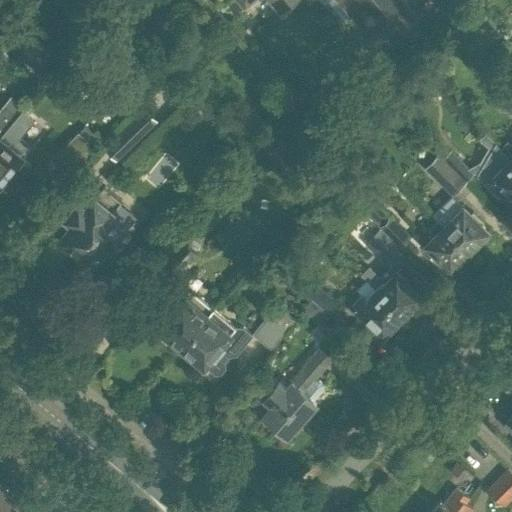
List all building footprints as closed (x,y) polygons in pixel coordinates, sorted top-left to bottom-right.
[(236,0),(245,9),(254,0),(272,0),(279,8),(288,0),(236,0)] [(372,0),(402,34),(420,19),(404,0),(372,0)] [(451,29),(471,11),(460,0),(450,0),(436,14),(451,29)] [(15,62),(2,48),(0,49),(0,81),(8,75),(4,71),(15,62)] [(511,93),(509,90),(501,98),(511,109),(511,93)] [(0,137),(17,117),(15,116),(23,106),(11,96),(3,106),(4,107),(0,111),(0,137)] [(117,160),(158,121),(147,109),(106,149),(117,160)] [(20,180),(32,165),(22,157),(23,155),(10,144),(26,125),(17,117),(0,137),(0,183),(7,189),(16,178),(20,180)] [(96,135),(85,125),(79,132),(79,131),(58,153),(69,164),(69,163),(76,169),(96,148),(89,142),(96,135)] [(500,147),(486,133),(479,138),(489,147),(480,161),(470,167),(452,149),(445,156),(467,179),(474,172),(477,175),(478,174),(499,196),(505,190),(511,196),(511,157),(501,147),(500,147)] [(279,162),(293,147),(283,138),(269,152),(279,162)] [(511,144),(508,140),(501,147),(511,157),(511,144)] [(444,157),(440,154),(427,167),(453,194),(467,180),(466,180),(467,179),(445,156),(444,157)] [(110,214),(122,199),(104,184),(86,207),(79,201),(67,216),(73,222),(61,237),(78,250),(73,255),(86,266),(90,261),(92,262),(111,240),(116,245),(129,229),(110,214)] [(471,213),(452,194),(444,202),(450,208),(440,218),(470,249),(489,231),(482,224),(484,221),(474,211),(471,213)] [(375,220),(374,222),(380,228),(398,245),(399,244),(401,246),(411,235),(376,202),(367,211),(375,220)] [(452,267),(470,249),(440,218),(430,229),(436,235),(428,243),(436,251),(431,256),(446,271),(451,266),(452,267)] [(380,228),(374,222),(361,235),(367,241),(365,243),(383,260),(398,245),(380,228)] [(183,239),(161,266),(179,280),(201,253),(183,239)] [(386,283),(369,266),(361,274),(377,291),(378,290),(379,291),(403,314),(422,295),(421,294),(427,288),(415,276),(409,282),(398,271),(386,283)] [(330,314),(340,303),(312,279),(303,290),(330,314)] [(214,307),(191,288),(177,304),(174,302),(163,315),(159,311),(151,321),(182,346),(214,307)] [(403,314),(379,291),(378,290),(377,291),(368,301),(363,295),(354,304),(384,333),(403,314)] [(295,320),(278,306),(271,314),(269,313),(253,332),(272,348),(295,320)] [(237,353),(254,333),(244,326),(237,325),(214,307),(182,346),(216,373),(222,372),(227,367),(226,360),(224,359),(229,352),(231,354),(237,353)] [(333,357),(342,346),(332,336),(322,348),(333,357)] [(314,399),(324,388),(323,384),(320,381),(315,380),(313,379),(325,365),(315,356),(287,388),(279,382),(272,390),(267,385),(253,402),(265,413),(264,414),(288,435),(317,402),(314,399)] [(455,460),(449,468),(458,476),(465,468),(455,460)] [(511,493),(511,470),(509,468),(498,479),(511,493)] [(505,505),(511,497),(511,493),(498,479),(488,489),(505,505)] [(0,511),(7,511),(18,499),(0,484),(0,511)] [(457,511),(466,501),(470,497),(457,486),(444,503),(440,499),(430,511),(457,511)] [(34,511),(18,499),(7,511),(34,511)] [(469,511),(474,507),(466,501),(457,511),(469,511)]
